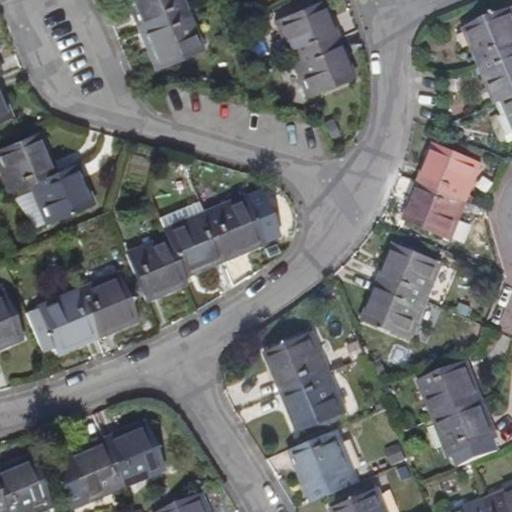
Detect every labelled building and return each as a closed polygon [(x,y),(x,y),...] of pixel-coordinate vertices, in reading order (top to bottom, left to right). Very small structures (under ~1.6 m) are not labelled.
[(180,13),(174,0),(121,0),(134,32),(180,13)] [(333,44),(318,6),(272,25),(288,63),(333,44)] [(511,54),(511,15),(510,9),(462,28),(478,69),(511,54)] [(196,53),(180,13),(134,32),(151,71),(196,53)] [(349,84),(333,44),(288,63),(304,102),(349,84)] [(511,99),(511,54),(478,69),(474,70),(483,91),(477,93),(484,111),(494,107),(511,99)] [(511,99),(494,107),(498,118),(494,120),(502,140),(511,135),(511,99)] [(462,118),(460,111),(450,114),(452,121),(462,118)] [(335,140),(331,129),(324,132),(328,143),(335,140)] [(51,174),(34,133),(0,147),(0,182),(4,193),(26,184),(51,174)] [(461,201),(477,163),(431,143),(414,183),(461,201)] [(88,206),(72,165),(51,174),(26,184),(28,191),(41,224),(42,225),(88,206)] [(445,240),(461,201),(414,183),(398,220),(445,240)] [(41,224),(28,191),(9,199),(31,228),(41,224)] [(256,243),(237,197),(198,213),(217,259),(256,243)] [(217,259),(198,213),(188,218),(182,204),(153,217),(161,236),(177,276),(217,259)] [(177,276),(161,236),(120,252),(139,298),(180,282),(177,276)] [(419,300),(435,263),(389,243),(373,281),(419,300)] [(131,316),(113,271),(72,287),(90,333),(131,316)] [(403,339),(419,300),(373,281),(357,320),(403,339)] [(90,333),(72,287),(31,304),(33,307),(21,311),(37,350),(49,345),(50,349),(90,333)] [(0,338),(15,333),(0,295),(0,338)] [(325,370),(309,332),(262,352),(277,389),(325,370)] [(480,396),(464,358),(418,377),(434,415),(480,396)] [(340,406),(325,370),(277,389),(292,426),(340,406)] [(496,436),(480,396),(434,415),(450,454),(496,436)] [(161,470),(142,423),(100,441),(119,487),(161,470)] [(354,479),(333,426),(287,445),(308,498),(354,479)] [(119,487),(100,441),(46,463),(65,510),(119,487)] [(397,460),(392,448),(380,452),(385,464),(397,460)] [(427,470),(421,453),(410,457),(416,475),(427,470)] [(20,511),(46,501),(27,455),(0,466),(0,502),(3,511),(20,511)] [(511,511),(511,484),(479,498),(484,511),(511,511)] [(382,511),(373,487),(325,507),(327,511),(382,511)] [(151,511),(207,511),(199,491),(151,510),(151,511)] [(484,511),(479,498),(443,511),(484,511)]
